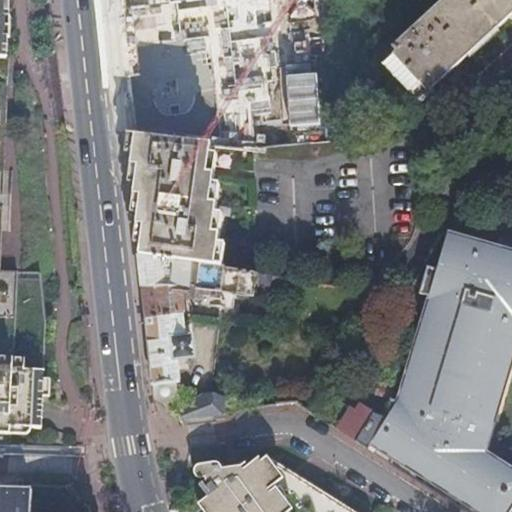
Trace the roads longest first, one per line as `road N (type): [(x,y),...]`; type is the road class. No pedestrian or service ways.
road 1 (primary): [(81,0),(131,447),(149,511)]
road 2 (residential): [(237,431),(284,423),(305,430),(429,511)]
